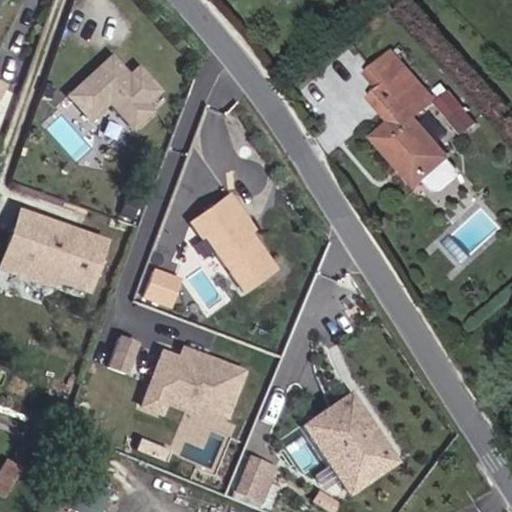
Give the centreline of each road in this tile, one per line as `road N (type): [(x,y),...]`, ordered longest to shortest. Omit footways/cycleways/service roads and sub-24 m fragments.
road 1 (residential): [(176,0),(266,104),(511,475)]
road 2 (unknown): [(219,49),(128,296),(131,308),(212,337)]
road 3 (unknown): [(63,0),(0,194)]
